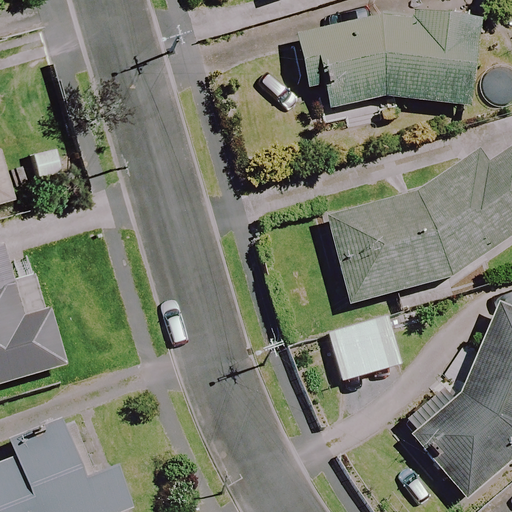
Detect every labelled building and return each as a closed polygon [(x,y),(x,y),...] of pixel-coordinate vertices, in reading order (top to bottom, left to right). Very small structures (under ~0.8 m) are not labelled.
[(287,53),(311,130),(384,108),(476,111),(479,25),(387,22),(287,53)] [(55,117),(45,80),(12,88),(22,126),(55,117)] [(52,148),(28,154),(34,178),(58,172),(52,148)] [(341,317),(454,286),(511,247),(511,155),(413,205),(318,232),(341,317)] [(8,295),(0,267),(0,404),(60,387),(30,289),(8,295)] [(511,322),(497,317),(468,399),(411,446),(437,477),(436,478),(463,510),(511,469),(511,322)] [(91,486),(74,442),(0,471),(0,511),(124,511),(111,479),(91,486)]
